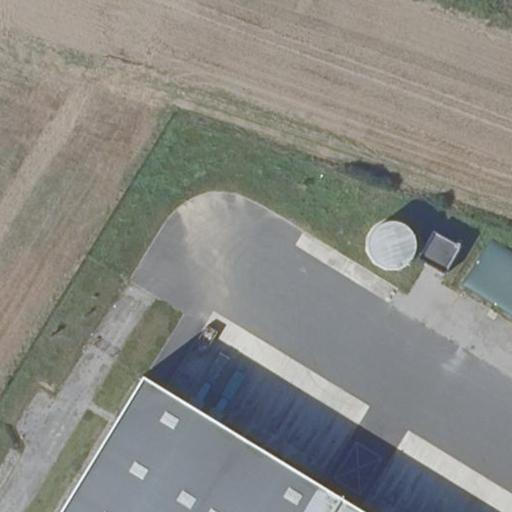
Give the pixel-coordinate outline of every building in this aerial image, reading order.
[(91,147),(76,178),(106,192),(120,161),(91,147)] [(390,252),(414,244),(404,211),(380,219),(390,252)] [(444,269),(460,239),(432,224),(416,255),(444,269)] [(511,315),(511,251),(488,238),(460,286),(511,315)] [(390,511),(144,362),(51,511),(390,511)]
